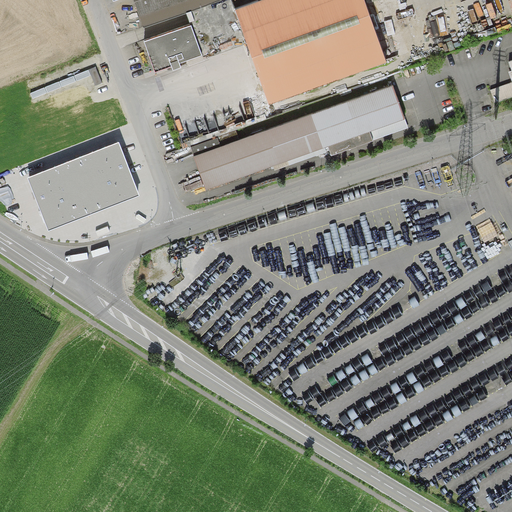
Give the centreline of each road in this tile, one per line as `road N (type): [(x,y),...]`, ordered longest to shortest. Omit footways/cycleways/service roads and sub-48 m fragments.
road 1 (primary): [(75,285),(432,511)]
road 2 (residential): [(181,229),(511,118)]
road 3 (unknown): [(497,194),(230,281)]
road 4 (residential): [(181,229),(90,0)]
road 5 (residential): [(75,285),(95,263),(181,229)]
